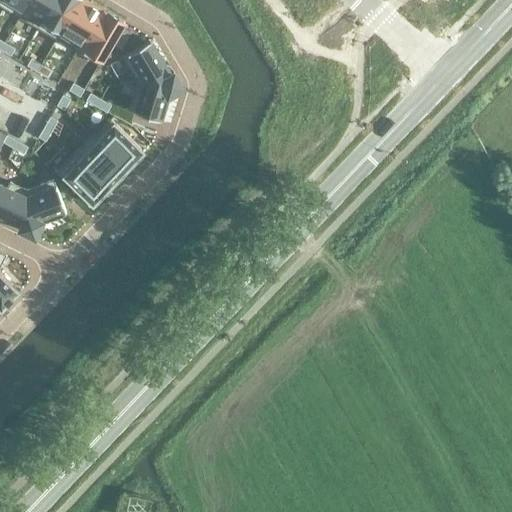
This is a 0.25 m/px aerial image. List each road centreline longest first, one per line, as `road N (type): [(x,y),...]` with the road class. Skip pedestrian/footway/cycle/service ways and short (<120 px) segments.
road 1 (secondary): [(24,511),(301,217)]
road 2 (residential): [(126,0),(158,18),(197,84),(179,146),(59,271)]
road 3 (secondary): [(352,105),(301,217)]
road 4 (secondary): [(301,217),(339,189),(379,126)]
road 5 (secondary): [(379,126),(406,128),(439,108),(450,83),(447,57)]
